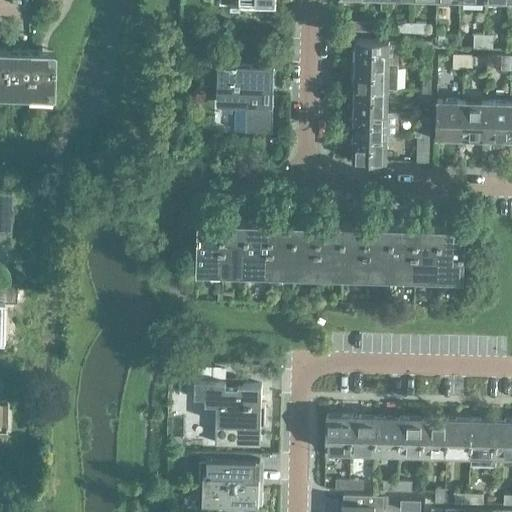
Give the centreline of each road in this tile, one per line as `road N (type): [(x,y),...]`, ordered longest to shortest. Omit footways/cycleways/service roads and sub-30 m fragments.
road 1 (residential): [(296,511),(299,398),(303,377),(320,362),(511,368)]
road 2 (residential): [(511,188),(307,182)]
road 3 (residential): [(307,182),(312,0)]
